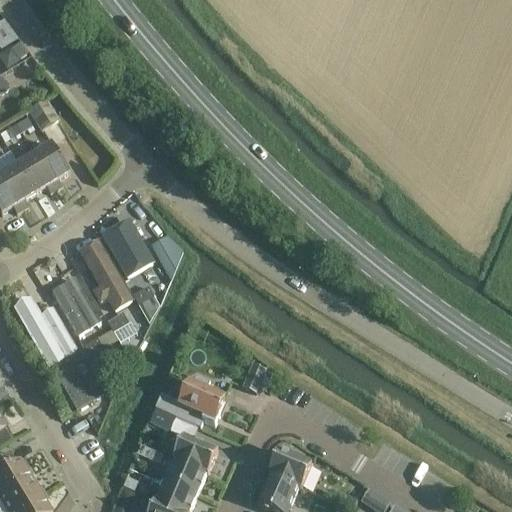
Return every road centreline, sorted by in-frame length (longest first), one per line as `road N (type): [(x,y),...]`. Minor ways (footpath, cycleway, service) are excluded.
road 1 (secondary): [(511,359),(300,200),(116,0)]
road 2 (unclassified): [(511,418),(317,304),(186,212),(147,162)]
road 3 (residential): [(429,511),(285,421),(270,427),(233,511)]
road 4 (unclassified): [(147,162),(64,77),(7,0)]
road 5 (residential): [(0,271),(61,238),(147,162)]
road 6 (residential): [(81,471),(0,353)]
